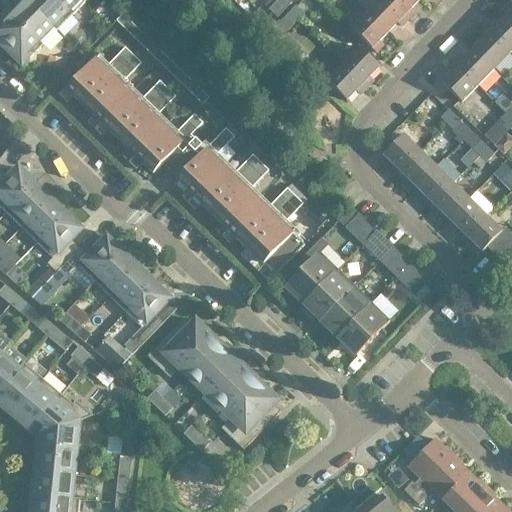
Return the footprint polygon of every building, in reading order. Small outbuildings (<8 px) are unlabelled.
[(28,0),(0,29),(0,37),(26,63),(87,0),(28,0)] [(286,0),(278,0),(275,4),(283,12),(291,4),(286,0)] [(407,22),(384,0),(380,0),(367,15),(387,35),(396,25),(400,29),(407,22)] [(419,2),(417,0),(384,0),(407,22),(413,15),(410,11),(419,2)] [(283,12),(275,4),(268,11),(277,19),(283,12)] [(275,24),(267,34),(277,44),(304,15),(295,7),(281,23),(279,21),(275,24)] [(267,34),(275,24),(260,10),(251,19),(266,33),(267,34)] [(387,35),(367,15),(350,32),(375,56),(382,48),(378,44),(387,35)] [(116,23),(124,31),(130,25),(122,17),(116,23)] [(493,25),(485,33),(509,56),(511,53),(511,26),(504,19),(495,28),(493,25)] [(130,25),(124,31),(133,40),(139,33),(130,25)] [(133,40),(141,48),(147,42),(139,33),(133,40)] [(473,52),(494,73),(509,56),(485,33),(479,39),(482,42),(473,52)] [(156,50),(147,42),(141,48),(150,56),(156,50)] [(340,66),(364,90),(371,82),(367,78),(377,69),(357,49),(340,66)] [(233,239),(255,260),(249,267),(256,273),(263,266),(274,277),(303,248),(282,227),(302,207),(286,191),(266,212),(247,194),(267,173),(252,158),(232,178),(213,160),(233,140),(225,131),(204,152),(190,138),(202,126),(193,117),(173,138),(155,120),(175,99),(159,84),(139,104),(120,86),(140,66),(124,50),(104,70),(95,61),(59,98),(66,104),(72,98),(94,119),(88,126),(100,138),(106,131),(128,153),(122,159),(134,171),(140,165),(152,176),(164,164),(178,179),(175,182),(187,193),(180,200),(193,212),(199,205),(221,227),(215,233),(227,245),(233,239)] [(164,58),(156,50),(150,56),(159,64),(164,58)] [(461,57),(453,65),(478,89),(494,73),(473,52),(464,61),(461,57)] [(159,64),(167,73),(173,67),(164,58),(159,64)] [(478,89),(453,65),(447,71),(451,75),(440,85),(462,106),(478,89)] [(364,90),(340,66),(323,83),(344,103),(354,93),(358,97),(364,90)] [(167,73),(176,81),(182,75),(173,67),(167,73)] [(184,89),(190,83),(182,75),(176,81),(184,89)] [(184,89),(193,98),(199,92),(190,83),(184,89)] [(207,100),(199,92),(193,98),(202,106),(207,100)] [(505,115),(511,121),(511,108),(504,100),(497,106),(505,115)] [(440,119),(447,126),(455,118),(448,111),(440,119)] [(509,130),(511,126),(511,121),(505,115),(499,121),(509,130)] [(471,134),(455,118),(447,126),(463,142),(471,134)] [(389,172),(396,179),(419,155),(402,139),(383,159),(393,169),(389,172)] [(466,158),(473,165),(488,150),(481,143),(466,158)] [(493,156),(488,150),(473,165),(479,170),(493,156)] [(434,170),(419,155),(396,179),(403,186),(406,182),(416,191),(444,162),(443,161),(434,170)] [(444,162),(416,191),(425,200),(422,204),(428,210),(452,187),(451,187),(460,178),(444,162)] [(0,206),(6,213),(34,184),(18,169),(8,179),(0,171),(0,206)] [(511,176),(503,186),(510,193),(511,190),(511,176)] [(34,184),(6,213),(22,228),(50,199),(34,184)] [(452,187),(428,210),(436,218),(439,214),(448,223),(468,203),(452,187)] [(37,243),(65,214),(50,199),(22,228),(37,243)] [(468,203),(448,223),(458,232),(455,236),(461,242),(484,219),(468,203)] [(65,214),(37,243),(53,258),(47,264),(51,267),(57,273),(62,267),(80,249),(71,241),(81,230),(65,214)] [(359,215),(345,229),(352,236),(366,222),(359,215)] [(484,219),(461,242),(468,249),(471,246),(482,255),(501,235),(484,219)] [(376,232),(362,246),(369,253),(383,239),(376,232)] [(62,267),(71,276),(79,267),(95,283),(123,254),(107,238),(88,258),(80,249),(62,267)] [(300,261),(307,268),(320,254),(327,247),(321,240),(300,261)] [(393,248),(379,263),(386,270),(400,255),(393,248)] [(138,269),(123,254),(95,283),(111,298),(138,269)] [(304,305),(337,271),(320,254),(307,268),(286,288),(304,305)] [(410,265),(396,280),(403,286),(417,272),(410,265)] [(41,289),(53,277),(57,273),(51,267),(35,283),(41,289)] [(53,277),(61,286),(71,276),(62,267),(57,273),(53,277)] [(138,269),(111,298),(126,313),(154,284),(138,269)] [(355,288),(337,271),(304,305),(305,307),(302,309),(313,320),(315,317),(321,322),(355,288)] [(154,284),(126,313),(142,328),(124,347),(133,355),(163,324),(154,316),(170,299),(154,284)] [(0,297),(10,306),(17,297),(5,287),(0,292),(0,297)] [(321,322),(338,339),(372,305),(355,288),(321,322)] [(17,297),(10,306),(28,322),(35,313),(17,297)] [(389,322),(372,305),(338,339),(356,356),(389,322)] [(54,329),(35,313),(28,322),(46,337),(54,329)] [(189,375),(217,345),(199,327),(196,330),(185,319),(148,357),(170,378),(181,367),(189,375)] [(65,328),(74,336),(81,328),(72,320),(65,328)] [(90,336),(81,328),(74,336),(84,344),(90,336)] [(54,329),(46,337),(59,348),(67,340),(54,329)] [(115,354),(122,341),(109,333),(101,346),(115,354)] [(217,345),(189,375),(207,393),(235,363),(217,345)] [(71,357),(83,369),(91,360),(78,349),(71,357)] [(0,355),(0,393),(19,370),(18,370),(0,355)] [(103,371),(91,360),(83,369),(96,380),(103,371)] [(235,363),(207,393),(225,410),(254,381),(235,363)] [(0,393),(0,406),(12,416),(43,380),(23,364),(18,370),(19,370),(0,393)] [(43,380),(12,416),(31,433),(33,431),(32,430),(61,395),(43,380)] [(254,381),(225,410),(233,418),(222,429),(244,451),(281,412),(270,401),(272,399),(254,381)] [(157,408),(164,400),(155,391),(147,399),(157,408)] [(33,431),(40,437),(79,421),(80,422),(93,417),(76,402),(73,405),(61,395),(32,430),(33,431)] [(164,400),(157,408),(165,417),(173,409),(164,400)] [(40,437),(39,447),(39,448),(77,452),(80,422),(79,421),(40,437)] [(193,443),(200,435),(192,426),(184,434),(193,443)] [(200,435),(193,443),(202,452),(210,444),(200,435)] [(120,456),(132,458),(133,441),(121,440),(120,456)] [(411,499),(452,457),(444,449),(443,451),(433,441),(406,469),(418,481),(414,486),(412,483),(403,492),(411,499)] [(37,446),(34,472),(74,476),(77,452),(39,448),(39,447),(37,446)] [(120,456),(117,480),(129,481),(132,458),(120,456)] [(429,491),(441,503),(468,475),(459,467),(460,465),(452,457),(411,499),(419,507),(426,499),(424,497),(429,491)] [(72,500),(72,499),(74,476),(34,472),(32,496),(72,500)] [(441,503),(449,511),(465,511),(486,491),(478,483),(477,484),(468,475),(441,503)] [(129,481),(117,480),(115,504),(127,505),(129,481)] [(494,499),(486,491),(465,511),(499,511),(502,509),(493,500),(494,499)] [(32,496),(30,511),(78,511),(80,500),(72,499),(72,500),(32,496)] [(363,511),(394,511),(383,497),(363,511)]
